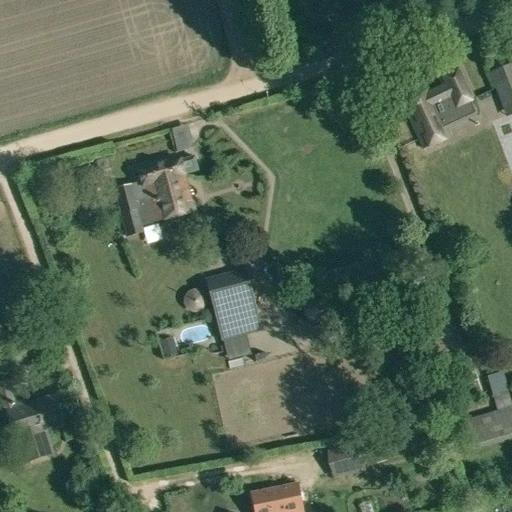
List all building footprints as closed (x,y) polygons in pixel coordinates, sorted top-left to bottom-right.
[(511,64),(489,73),(506,118),(511,115),(511,64)] [(423,149),(427,147),(428,149),(447,140),(446,138),(447,138),(445,134),(478,119),(470,100),(474,98),(461,68),(439,78),(442,85),(427,92),(423,84),(398,95),(423,149)] [(484,117),(455,134),(462,147),(491,130),(484,117)] [(195,212),(184,175),(198,171),(194,156),(180,160),(138,171),(141,182),(113,189),(120,215),(126,238),(144,233),(142,227),(153,224),(195,212)] [(98,172),(112,168),(109,159),(95,162),(98,172)] [(164,231),(152,233),(155,250),(167,248),(164,231)] [(261,329),(246,270),(206,280),(221,340),(261,329)] [(375,297),(383,333),(419,324),(411,289),(375,297)] [(8,346),(14,366),(39,358),(32,338),(8,346)] [(7,410),(23,463),(53,454),(45,430),(62,425),(53,396),(25,405),(23,401),(15,403),(10,388),(13,387),(8,371),(0,373),(0,402),(3,412),(7,410)] [(495,412),(511,407),(507,392),(491,396),(492,400),(495,412)] [(495,412),(465,421),(472,446),(511,434),(511,409),(511,407),(495,412)] [(355,444),(360,470),(365,469),(359,444),(355,444)] [(302,511),(297,485),(251,494),(254,511),(231,511),(229,511),(228,511),(302,511)] [(359,504),(361,511),(373,511),(370,501),(359,504)]
